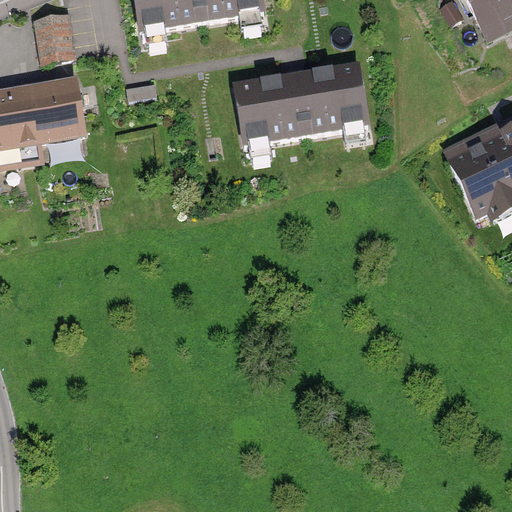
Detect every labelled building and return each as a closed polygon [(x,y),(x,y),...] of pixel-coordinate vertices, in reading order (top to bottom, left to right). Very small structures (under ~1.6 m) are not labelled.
[(260,0),(135,0),(141,36),(263,16),(260,0)] [(511,0),(462,0),(491,54),(511,42),(511,0)] [(66,23),(37,28),(44,68),(72,64),(66,23)] [(358,71),(235,92),(245,150),(368,130),(358,71)] [(81,93),(0,105),(0,167),(90,154),(81,93)] [(511,129),(449,159),(479,223),(491,217),(496,228),(511,220),(511,129)]
